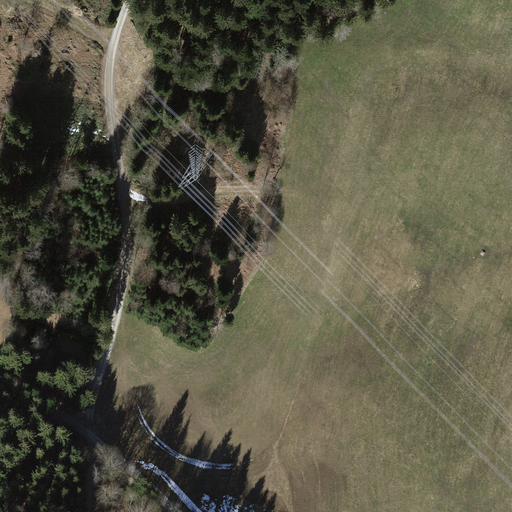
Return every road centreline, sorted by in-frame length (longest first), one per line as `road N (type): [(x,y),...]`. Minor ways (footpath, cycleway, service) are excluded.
road 1 (track): [(124,0),(107,67),(124,247),(94,390),(84,511)]
road 2 (unclassified): [(164,511),(51,401),(0,376)]
